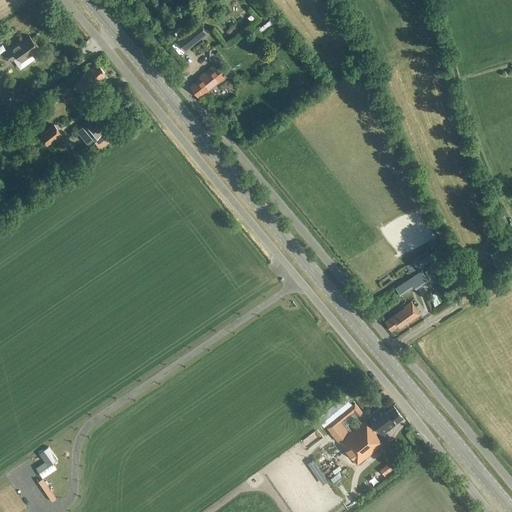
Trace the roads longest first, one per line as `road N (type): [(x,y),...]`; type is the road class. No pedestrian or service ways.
road 1 (unclassified): [(489,511),(64,0)]
road 2 (secondary): [(511,511),(88,0)]
road 3 (unclassified): [(396,346),(110,0)]
road 4 (unclassified): [(335,0),(464,285),(458,304),(396,346)]
road 5 (unclassified): [(511,484),(396,346)]
